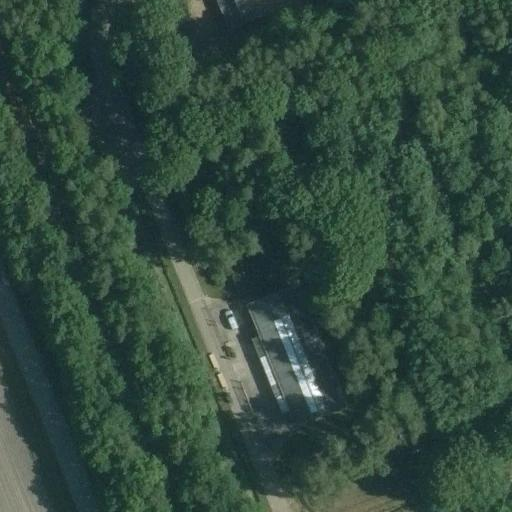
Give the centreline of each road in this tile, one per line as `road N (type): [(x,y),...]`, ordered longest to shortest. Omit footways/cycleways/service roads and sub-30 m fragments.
road 1 (unknown): [(103,0),(97,44),(104,78),(281,511)]
road 2 (unclassified): [(88,511),(0,291)]
